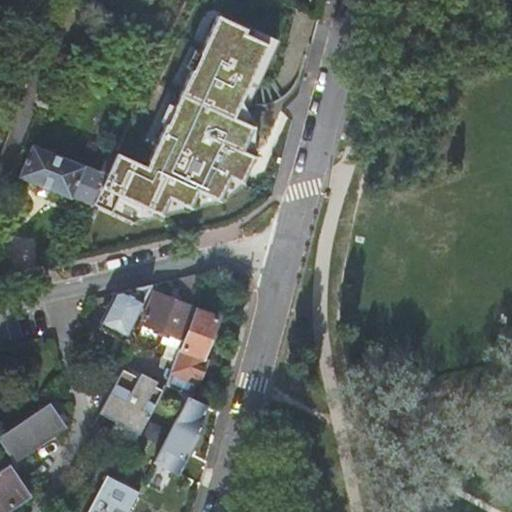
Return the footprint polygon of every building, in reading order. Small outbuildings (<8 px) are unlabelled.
[(275,38),(201,12),(134,161),(105,150),(85,205),(128,219),(199,206),(233,194),(263,130),(237,116),(275,38)] [(22,92),(31,68),(19,64),(11,88),(22,92)] [(81,199),(89,168),(33,146),(20,178),(72,199),(73,195),(81,199)] [(175,360),(176,358),(195,308),(198,274),(182,278),(179,302),(155,293),(144,324),(145,324),(166,333),(164,337),(169,339),(171,335),(177,337),(173,346),(169,344),(164,356),(175,360)] [(125,335),(152,285),(117,291),(100,324),(125,335)] [(218,318),(196,310),(181,349),(180,348),(176,358),(175,360),(171,372),(200,383),(208,359),(204,357),(218,318)] [(141,333),(169,344),(173,346),(177,337),(171,335),(169,339),(164,337),(166,333),(145,324),(141,333)] [(108,418),(132,431),(155,387),(123,370),(100,415),(108,418)] [(132,431),(140,435),(163,391),(155,387),(132,431)] [(208,405),(189,396),(155,462),(179,475),(187,460),(182,457),(193,435),(208,405)] [(0,441),(14,463),(67,426),(49,401),(0,436),(0,441)] [(182,457),(187,460),(198,438),(193,435),(182,457)] [(0,511),(9,506),(11,509),(30,495),(10,465),(0,471),(0,511)] [(139,491),(109,476),(90,511),(128,511),(136,499),(139,491)] [(160,511),(161,510),(136,499),(128,511),(160,511)]
